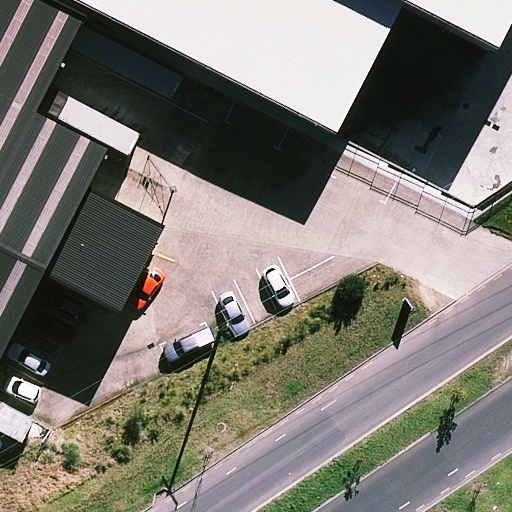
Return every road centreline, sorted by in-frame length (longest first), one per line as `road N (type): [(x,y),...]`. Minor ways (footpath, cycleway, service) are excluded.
road 1 (secondary): [(191,511),(511,294)]
road 2 (secondary): [(511,406),(360,511)]
